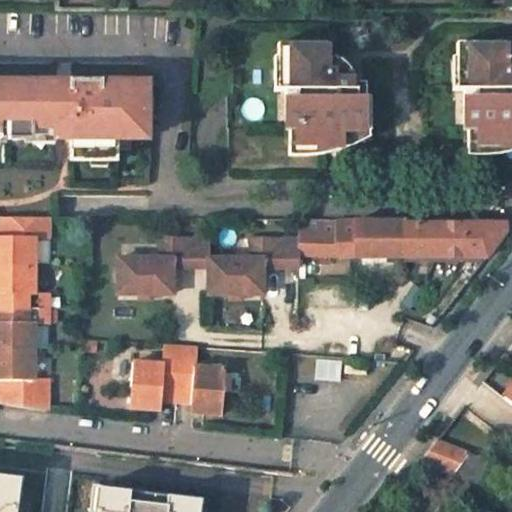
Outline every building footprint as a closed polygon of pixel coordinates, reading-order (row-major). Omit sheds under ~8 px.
[(342,133),(371,133),(371,97),(366,97),(367,84),(353,84),(353,74),(338,59),(328,59),(328,44),(280,44),(280,73),(291,73),(291,83),(287,83),(287,131),(295,131),(295,148),(310,149),(311,143),(324,144),(324,149),(342,149),(342,133)] [(511,61),(507,62),(507,46),(459,46),(459,75),(470,75),(470,85),(466,86),(466,133),(474,133),(474,150),(489,151),(489,146),(503,146),(503,151),(511,150),(511,61)] [(7,86),(0,86),(0,141),(5,141),(5,144),(23,144),(23,142),(29,141),(29,132),(70,133),(70,143),(72,147),(70,151),(70,165),(88,165),(88,157),(106,158),(107,165),(114,166),(113,142),(118,138),(129,138),(129,144),(145,144),(145,118),(148,118),(148,103),(146,103),(146,88),(22,87),(22,96),(7,96),(7,86)] [(48,218),(0,218),(0,404),(48,411),(48,380),(34,380),(34,325),(48,324),(48,294),(34,295),(34,239),(48,239),(48,218)] [(301,220),(300,257),(486,258),(503,235),(504,225),(404,224),(404,220),(301,220)] [(208,259),(208,239),(160,239),(160,259),(118,258),(117,293),(171,294),(171,267),(208,267),(208,259)] [(208,267),(207,295),(262,295),(262,267),(298,268),(299,240),(251,239),(251,259),(208,259),(208,267)] [(197,348),(164,346),(163,366),(134,363),(130,409),(148,410),(149,399),(160,400),(192,403),(204,404),(203,415),(221,417),(225,370),(195,368),(197,348)] [(511,383),(503,394),(511,401),(511,383)] [(148,410),(160,412),(160,400),(149,399),(148,410)] [(192,403),(191,414),(203,415),(204,404),(192,403)] [(436,442),(420,463),(449,474),(465,453),(436,442)] [(465,453),(449,474),(452,487),(490,500),(503,467),(465,453)] [(0,511),(16,511),(21,478),(0,475),(0,511)] [(130,491),(97,487),(93,511),(198,511),(200,500),(167,496),(166,506),(129,501),(130,491)] [(130,491),(129,501),(166,506),(167,496),(130,491)]
